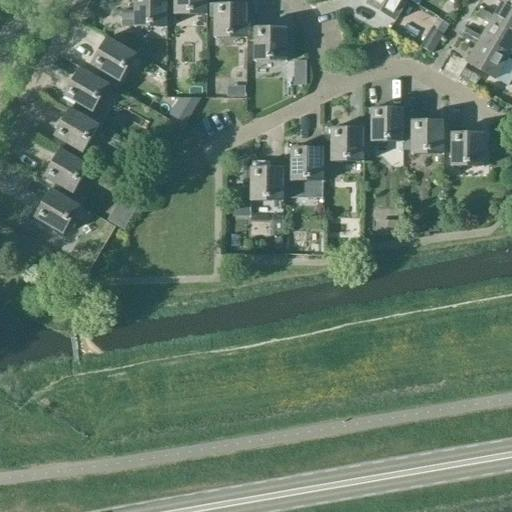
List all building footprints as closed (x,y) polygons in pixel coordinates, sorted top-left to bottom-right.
[(167,31),(167,0),(135,0),(135,12),(135,28),(135,30),(167,31)] [(207,0),(175,0),(176,17),(208,17),(207,0)] [(407,0),(370,0),(367,6),(396,23),(409,1),(407,0)] [(504,0),(491,0),(502,6),(494,18),(492,22),(511,33),(511,5),(504,1),(504,0)] [(216,19),(215,40),(247,40),(247,6),(211,5),(210,19),(216,19)] [(511,33),(492,22),(494,18),(482,11),(478,18),(490,26),(482,39),(480,43),(508,60),(511,53),(511,33)] [(123,12),(123,28),(135,28),(135,12),(123,12)] [(421,50),(431,56),(443,35),(433,29),(421,50)] [(482,39),(470,31),(465,29),(460,36),(465,39),(477,46),(467,64),(496,81),(508,60),(480,43),(482,39)] [(287,64),(288,30),(256,30),(256,63),(287,64)] [(121,84),(136,57),(107,40),(92,67),(121,84)] [(465,70),(461,79),(469,84),(474,75),(465,70)] [(92,114),(108,87),(80,71),(64,97),(92,114)] [(306,75),(294,75),(294,87),(306,87),(306,75)] [(182,99),(172,114),(187,123),(202,99),(182,99)] [(373,123),(364,123),(364,130),(365,130),(365,138),(373,138),(373,144),(383,144),(404,144),(405,144),(405,134),(405,110),(373,109),(373,123)] [(85,156),(101,129),(71,111),(55,138),(85,156)] [(445,156),(445,122),(413,122),(413,134),(405,134),(405,144),(404,144),(404,153),(413,153),(413,156),(445,156)] [(365,130),(364,130),(333,129),(333,163),(365,164),(365,138),(365,130)] [(485,168),(485,134),(453,134),(452,168),(485,168)] [(325,183),(325,149),(293,149),(293,162),(284,162),(284,169),(285,169),(285,183),(293,183),(325,183)] [(74,196),(90,170),(61,152),(45,178),(74,196)] [(253,188),(234,188),(234,217),(252,217),(253,202),(284,203),(285,183),(285,169),(284,169),(270,169),(270,162),(253,162),(253,188)] [(65,236),(81,208),(52,191),(36,218),(65,236)] [(125,191),(119,202),(135,212),(142,201),(133,196),(125,191)] [(399,237),(399,235),(399,222),(377,222),(377,237),(399,237)] [(430,223),(430,233),(440,233),(440,223),(430,223)]
